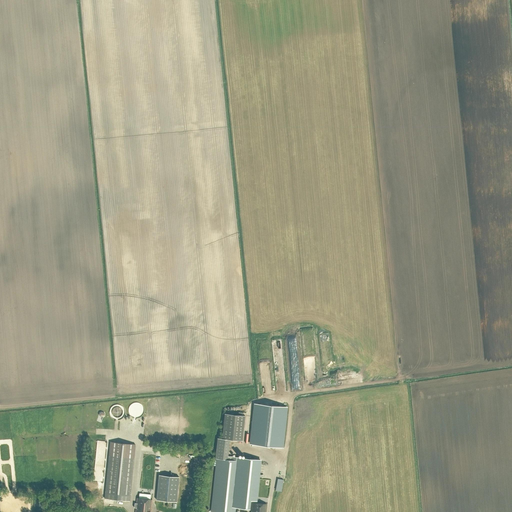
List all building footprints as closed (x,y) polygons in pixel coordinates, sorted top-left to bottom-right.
[(255,403),(251,443),(282,447),(287,406),(255,403)] [(242,440),(245,415),(224,413),(222,438),(242,440)] [(129,500),(135,444),(110,442),(109,456),(104,498),(129,500)] [(143,496),(146,456),(136,456),(133,495),(143,496)] [(255,503),(259,459),(231,457),(230,459),(216,458),(211,511),(214,511),(235,511),(236,506),(249,507),(250,502),(255,503)] [(179,476),(169,475),(164,475),(159,474),(158,475),(157,493),(157,494),(156,500),(176,502),(179,476)] [(150,511),(152,500),(137,498),(135,511),(150,511)] [(264,511),(266,504),(251,502),(250,511),(246,511),(247,511),(241,510),(240,511),(264,511)]
